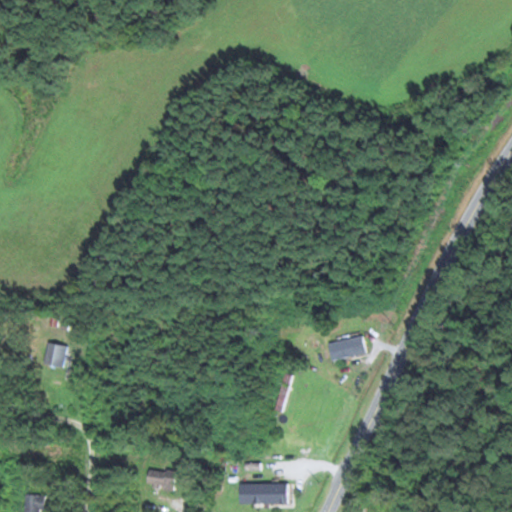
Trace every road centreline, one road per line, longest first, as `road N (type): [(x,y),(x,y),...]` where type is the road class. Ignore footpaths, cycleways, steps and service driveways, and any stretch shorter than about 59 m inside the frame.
road 1 (secondary): [(328,511),(464,231),(511,152)]
road 2 (residential): [(108,511),(88,176)]
